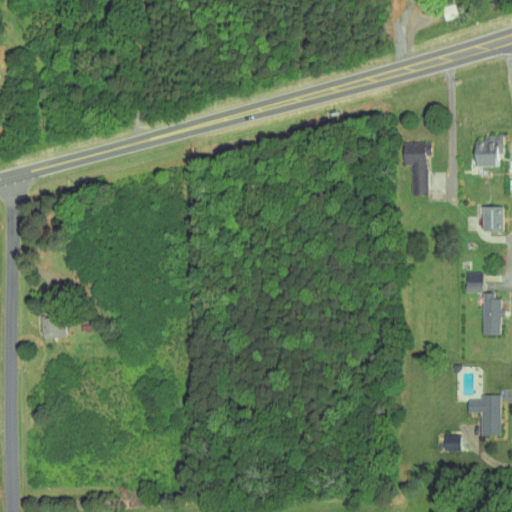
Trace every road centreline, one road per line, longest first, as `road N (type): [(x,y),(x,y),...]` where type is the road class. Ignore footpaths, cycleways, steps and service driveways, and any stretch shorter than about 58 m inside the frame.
road 1 (primary): [(0,179),(511,43)]
road 2 (residential): [(15,511),(12,176)]
